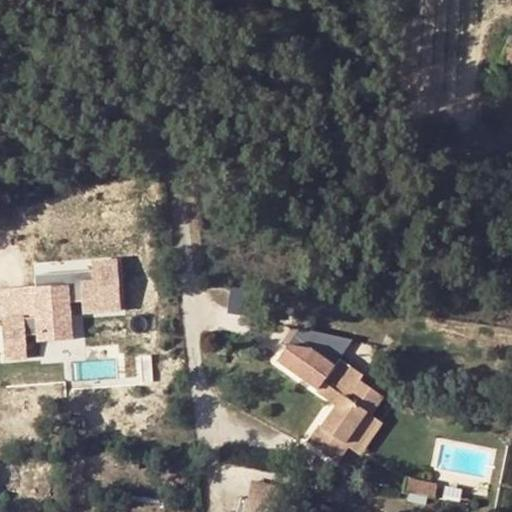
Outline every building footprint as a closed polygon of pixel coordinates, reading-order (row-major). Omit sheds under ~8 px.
[(511,41),(509,41),(502,66),(511,68),(511,41)] [(35,286),(0,289),(0,300),(5,359),(27,357),(26,336),(39,335),(39,342),(70,340),(68,303),(82,302),(83,312),(121,309),(117,261),(92,263),(92,270),(93,283),(55,286),(54,273),(34,275),(35,286)] [(92,270),(54,273),(55,286),(93,283),(92,270)] [(299,347),(287,360),(325,393),(331,387),(349,403),(324,434),(317,429),(305,445),(336,471),(350,458),(358,462),(387,428),(378,421),(392,405),(364,384),(368,378),(349,366),(345,370),(324,352),(299,347)] [(428,497),(447,501),(448,485),(430,482),(428,497)] [(276,511),(280,497),(250,489),(244,511),(276,511)]
